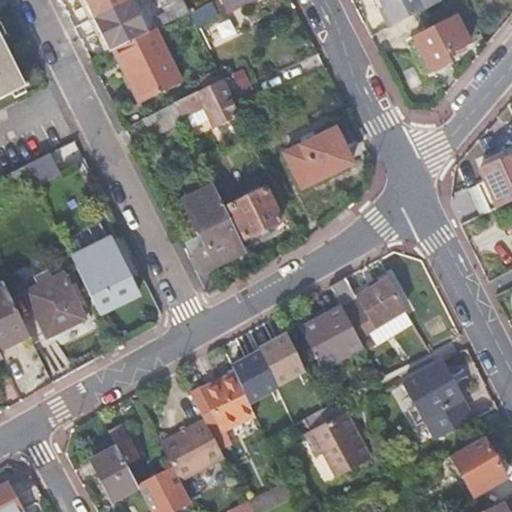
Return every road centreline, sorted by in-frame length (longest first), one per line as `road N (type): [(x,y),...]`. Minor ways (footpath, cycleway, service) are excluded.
road 1 (residential): [(29,0),(189,334)]
road 2 (residential): [(411,192),(378,227),(189,334)]
road 3 (residential): [(411,192),(511,384)]
road 4 (residential): [(323,0),(411,192)]
road 5 (residential): [(189,334),(22,429)]
road 6 (residential): [(511,59),(422,163),(411,192)]
